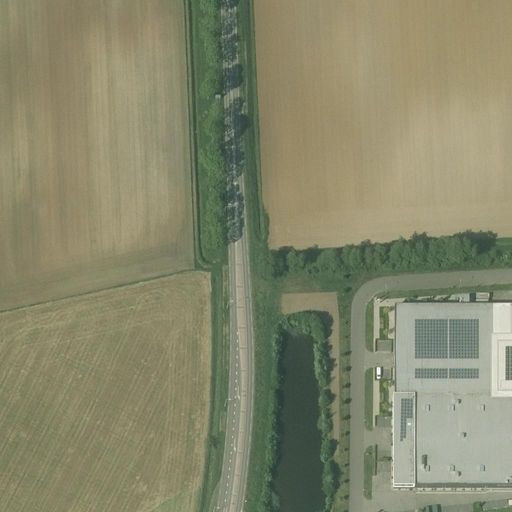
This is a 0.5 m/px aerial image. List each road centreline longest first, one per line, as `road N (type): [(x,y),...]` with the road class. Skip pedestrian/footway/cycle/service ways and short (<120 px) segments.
road 1 (primary): [(226,511),(238,328),(228,0)]
road 2 (unclassified): [(354,511),(361,295),(384,282),(511,275)]
